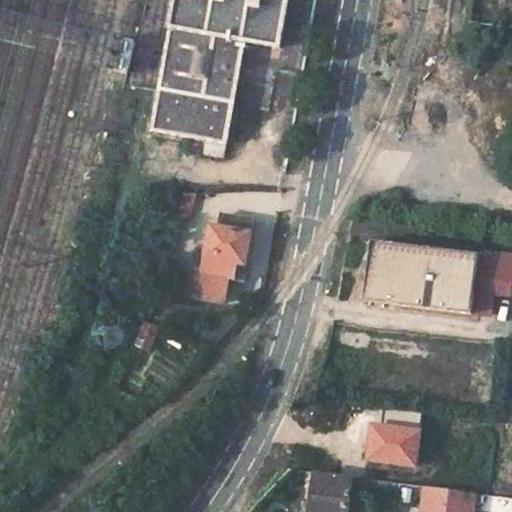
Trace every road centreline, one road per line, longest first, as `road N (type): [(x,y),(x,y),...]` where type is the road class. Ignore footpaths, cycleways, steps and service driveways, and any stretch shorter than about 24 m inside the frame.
road 1 (residential): [(357,0),(315,249),(292,335),(209,511)]
road 2 (unknown): [(329,170),(511,193)]
